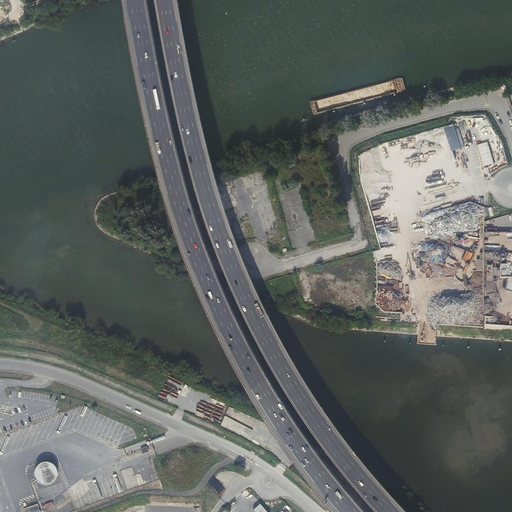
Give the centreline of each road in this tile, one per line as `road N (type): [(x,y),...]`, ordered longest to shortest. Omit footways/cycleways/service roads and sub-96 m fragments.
road 1 (motorway): [(389,511),(312,420),(235,283),(178,105),(158,0)]
road 2 (motorway): [(129,0),(164,167),(207,291),(291,439),(349,511)]
